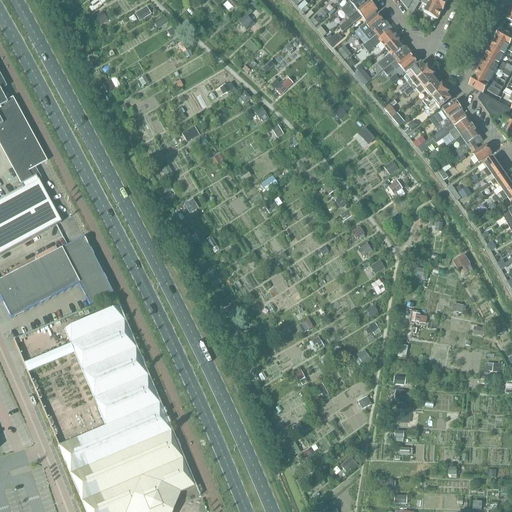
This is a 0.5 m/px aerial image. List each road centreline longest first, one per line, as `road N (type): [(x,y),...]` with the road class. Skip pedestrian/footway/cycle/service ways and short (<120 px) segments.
road 1 (primary): [(271,511),(190,332),(15,0)]
road 2 (primary): [(0,13),(176,350),(246,511)]
road 3 (unclassified): [(68,511),(0,351)]
